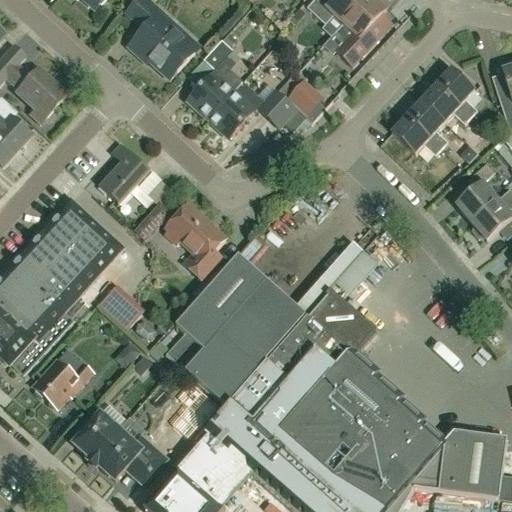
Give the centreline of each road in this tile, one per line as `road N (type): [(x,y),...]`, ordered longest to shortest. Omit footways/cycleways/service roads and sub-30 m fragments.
road 1 (residential): [(332,153),(229,196),(118,98)]
road 2 (residential): [(511,336),(352,161),(332,153)]
road 3 (residential): [(332,153),(450,12)]
road 4 (residential): [(0,226),(118,98)]
road 5 (residential): [(118,98),(12,0)]
